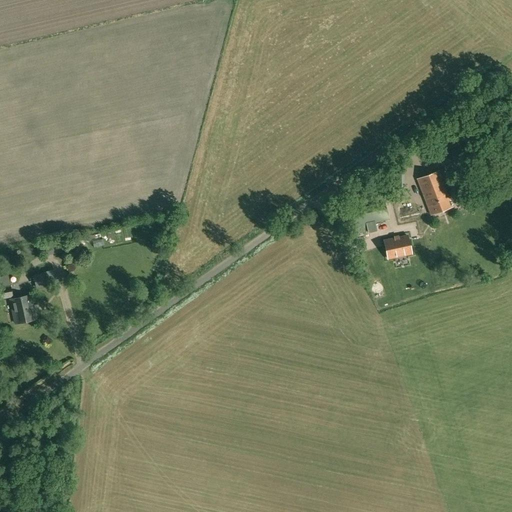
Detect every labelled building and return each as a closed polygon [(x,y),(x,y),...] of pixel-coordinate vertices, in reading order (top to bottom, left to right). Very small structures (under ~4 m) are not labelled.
[(467,120),(431,135),(438,153),(475,138),(467,120)] [(471,148),(469,144),(450,152),(459,172),(465,169),(467,172),(479,167),(474,156),(478,154),(474,146),(471,148)] [(431,215),(452,207),(439,171),(417,179),(431,215)] [(391,173),(391,191),(402,191),(402,173),(391,173)] [(352,228),(388,220),(384,204),(349,211),(352,228)] [(151,245),(156,254),(164,250),(158,240),(151,245)] [(413,240),(390,245),(393,262),(417,258),(413,240)] [(45,273),(33,276),(36,288),(48,285),(45,273)] [(0,276),(0,299),(13,297),(8,275),(0,276)] [(36,319),(31,295),(10,300),(16,323),(36,319)]
